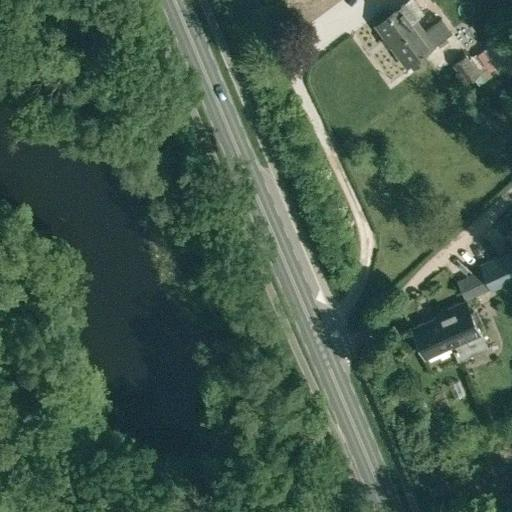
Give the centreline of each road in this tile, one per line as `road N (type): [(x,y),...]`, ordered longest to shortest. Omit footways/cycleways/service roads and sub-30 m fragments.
road 1 (primary): [(391,511),(177,0)]
road 2 (track): [(511,192),(329,358)]
